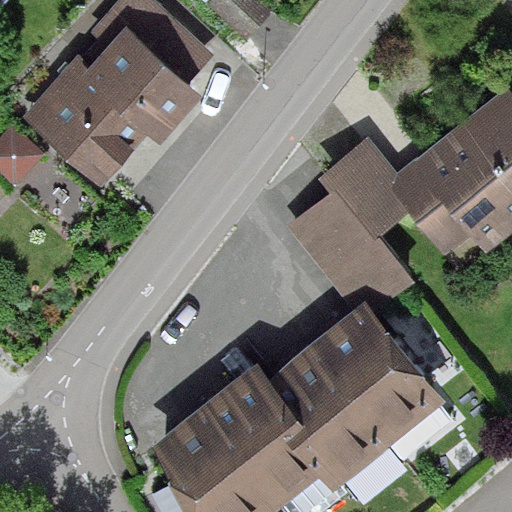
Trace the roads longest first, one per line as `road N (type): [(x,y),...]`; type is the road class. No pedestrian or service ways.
road 1 (residential): [(37,413),(71,380),(363,0)]
road 2 (residential): [(37,413),(78,459),(107,511)]
